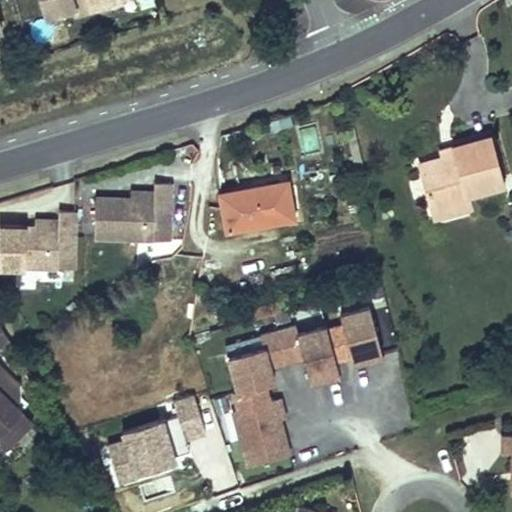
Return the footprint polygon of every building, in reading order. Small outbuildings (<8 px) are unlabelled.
[(90,13),(86,0),(37,0),(43,20),(72,11),(74,18),(90,13)] [(86,0),(90,13),(106,9),(104,3),(113,0),(86,0)] [(297,128),(303,153),(319,150),(314,125),(297,128)] [(446,155),(412,166),(425,213),(463,202),(462,197),(494,186),(480,139),(445,149),(446,155)] [(129,192),(96,191),(94,233),(169,237),(171,173),(155,173),(155,184),(129,185),(129,192)] [(288,218),(280,180),(212,193),(215,209),(219,231),(288,218)] [(58,217),(0,218),(0,261),(77,261),(76,198),(58,200),(58,217)] [(463,202),(425,213),(427,219),(465,208),(463,202)] [(378,353),(366,307),(337,315),(339,325),(324,329),(323,326),(295,334),(292,325),(257,335),(260,346),(225,356),(234,391),(229,392),(234,409),(229,410),(244,466),(286,454),(276,419),(271,399),(266,400),(262,384),(270,382),(266,366),(300,357),(306,380),(313,379),(330,374),(327,362),(343,358),(344,362),(361,358),(378,353)] [(100,320),(72,334),(88,365),(111,353),(102,336),(107,333),(100,320)] [(107,333),(102,336),(111,353),(116,350),(107,333)] [(362,362),(379,358),(378,353),(361,358),(362,362)] [(314,383),(332,379),(330,374),(313,379),(314,383)] [(189,395),(168,402),(173,415),(118,433),(121,441),(103,447),(115,483),(134,477),(131,469),(170,456),(168,449),(183,444),(182,439),(201,432),(189,395)] [(281,418),(276,398),(271,399),(276,419),(281,418)] [(393,418),(407,414),(405,406),(390,409),(393,418)] [(8,408),(0,415),(0,436),(18,418),(8,408)] [(511,433),(502,433),(502,453),(511,452),(511,471),(511,470),(511,479),(511,491),(511,433)] [(186,450),(183,444),(168,449),(170,456),(186,450)]
